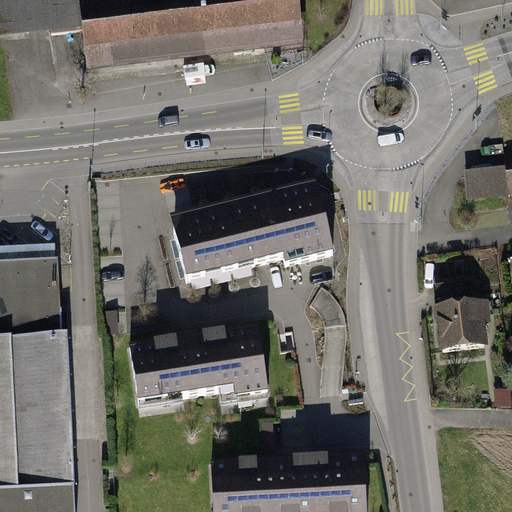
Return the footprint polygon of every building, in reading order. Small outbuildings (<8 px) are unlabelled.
[(76,0),(0,0),(0,38),(79,29),(76,2),(76,0)] [(86,80),(302,51),(295,0),(88,0),(76,2),(79,29),(86,80)] [(507,171),(464,175),(467,202),(510,197),(507,171)] [(315,192),(174,227),(188,284),(286,259),(288,268),(331,257),(315,192)] [(0,511),(74,511),(61,265),(0,268),(0,511)] [(435,288),(437,311),(474,307),(471,284),(435,288)] [(487,329),(493,328),(490,305),(474,307),(437,311),(435,311),(440,357),(489,352),(487,329)] [(134,354),(143,406),(241,390),(243,402),(268,398),(256,333),(134,354)] [(511,391),(496,392),(496,409),(511,408),(511,391)] [(371,511),(368,460),(215,470),(217,511),(371,511)]
